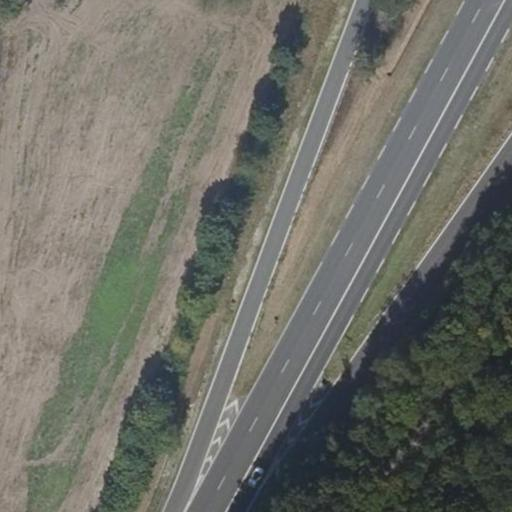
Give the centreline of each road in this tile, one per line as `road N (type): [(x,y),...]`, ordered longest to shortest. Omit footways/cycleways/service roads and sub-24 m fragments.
road 1 (primary): [(499,0),(218,511)]
road 2 (primary): [(365,0),(176,511)]
road 3 (primary): [(255,511),(511,150)]
